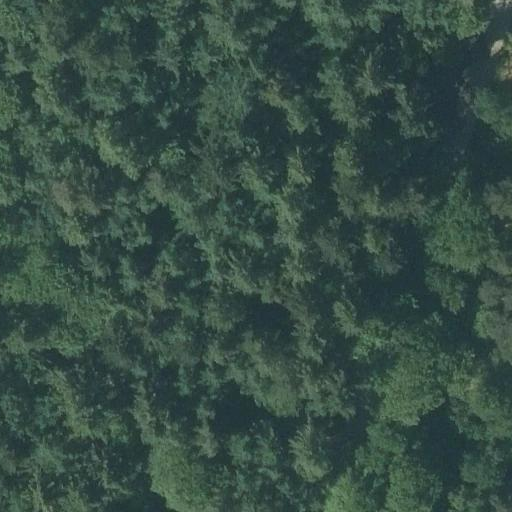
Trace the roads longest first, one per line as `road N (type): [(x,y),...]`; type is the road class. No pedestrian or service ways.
road 1 (unclassified): [(322,511),(497,0)]
road 2 (track): [(197,511),(51,228),(0,192)]
